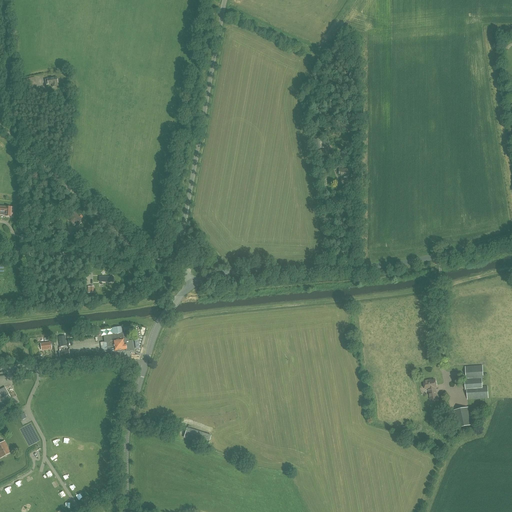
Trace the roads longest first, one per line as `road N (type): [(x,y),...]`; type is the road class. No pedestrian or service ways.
road 1 (unclassified): [(177,262),(224,0)]
road 2 (tertiary): [(195,284),(224,272),(438,251)]
road 3 (unclassified): [(177,262),(144,258),(0,125)]
road 4 (tertiary): [(126,511),(127,429),(144,364)]
road 5 (unclassified): [(0,371),(98,357),(144,364)]
road 6 (track): [(144,258),(0,251)]
